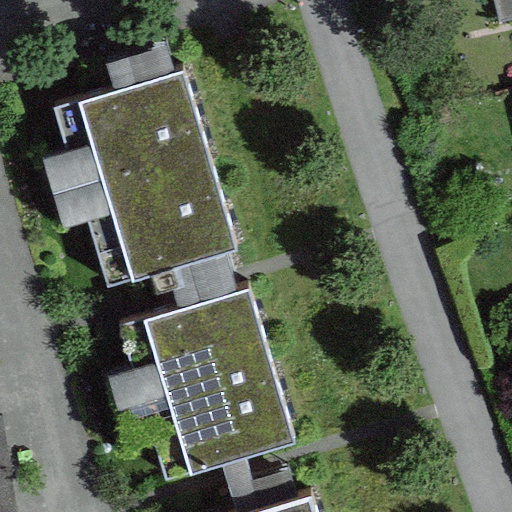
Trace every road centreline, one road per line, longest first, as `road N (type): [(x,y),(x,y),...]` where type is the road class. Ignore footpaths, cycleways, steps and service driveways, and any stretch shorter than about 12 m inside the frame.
road 1 (residential): [(504,511),(325,0)]
road 2 (unknown): [(45,511),(24,395),(0,336)]
